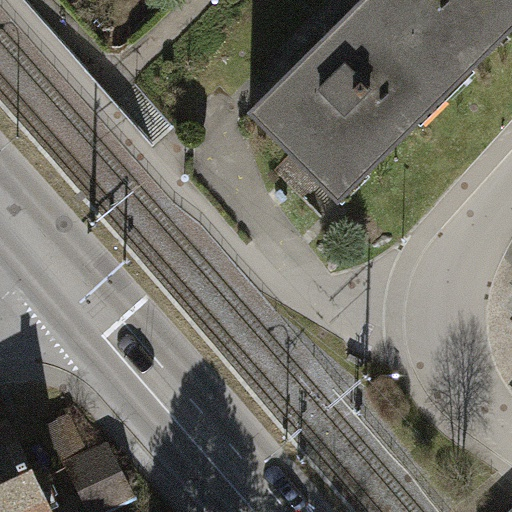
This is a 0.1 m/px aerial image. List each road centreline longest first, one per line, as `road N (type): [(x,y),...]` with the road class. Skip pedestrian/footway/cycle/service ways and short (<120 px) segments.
road 1 (secondary): [(37,263),(263,511)]
road 2 (residential): [(511,432),(455,363),(447,315),(456,276),(511,198)]
